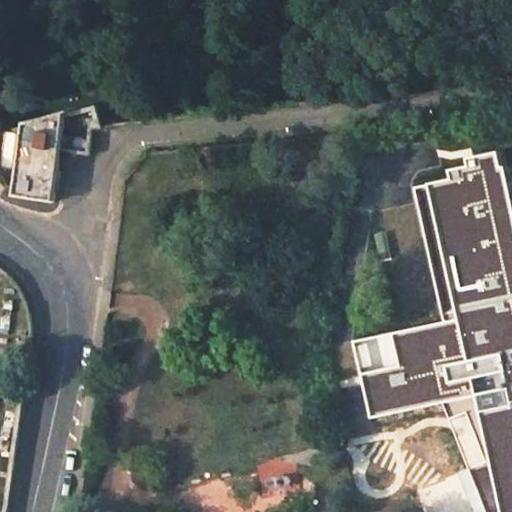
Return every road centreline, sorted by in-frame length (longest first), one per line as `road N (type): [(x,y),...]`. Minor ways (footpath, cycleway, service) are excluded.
road 1 (residential): [(47,264),(74,226),(93,173),(124,139),(511,92)]
road 2 (tertiary): [(47,264),(64,292),(67,338),(33,511)]
